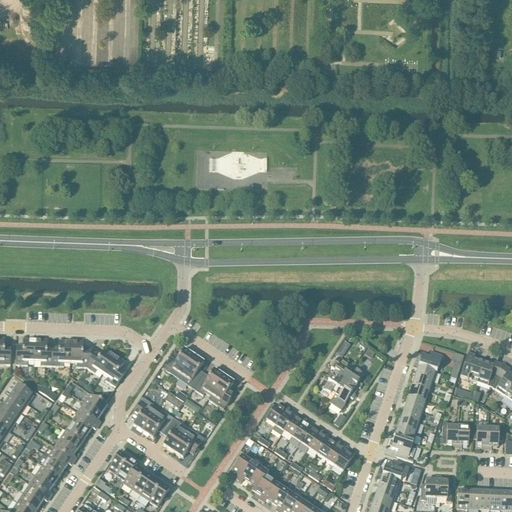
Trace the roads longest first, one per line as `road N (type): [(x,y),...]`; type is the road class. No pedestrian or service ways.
road 1 (tertiary): [(425,244),(183,243)]
road 2 (tertiary): [(182,261),(422,260)]
road 3 (residential): [(350,511),(412,327)]
road 4 (residential): [(0,327),(120,331),(151,351)]
